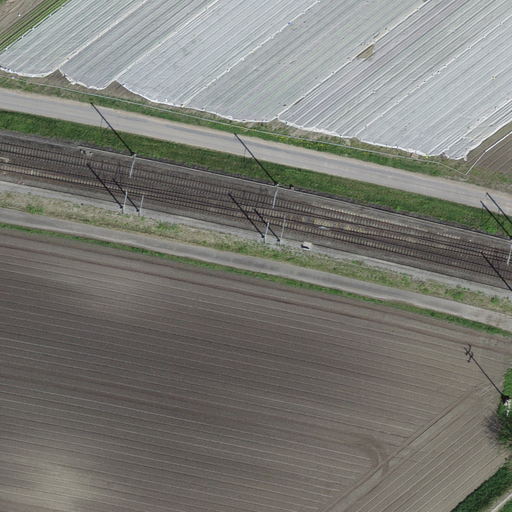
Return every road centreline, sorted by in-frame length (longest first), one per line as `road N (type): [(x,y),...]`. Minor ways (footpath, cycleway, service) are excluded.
road 1 (track): [(0,217),(214,255),(511,328)]
road 2 (unclassified): [(0,96),(511,204)]
